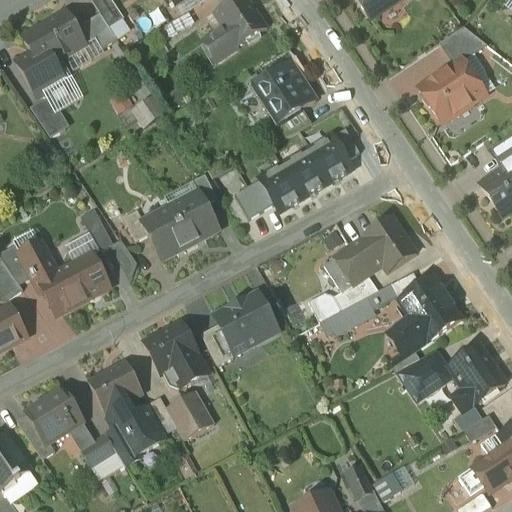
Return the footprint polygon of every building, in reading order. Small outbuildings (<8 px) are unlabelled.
[(124,23),(108,0),(93,0),(90,2),(100,18),(118,44),(124,39),(117,27),(124,23)] [(168,0),(175,10),(190,0),(168,0)] [(245,0),(242,0),(214,19),(215,20),(217,18),(227,32),(238,50),(236,52),(237,53),(267,34),(245,0)] [(353,0),(370,24),(406,0),(353,0)] [(66,17),(22,42),(32,59),(42,75),(54,68),(85,50),(75,33),(75,32),(66,17)] [(100,18),(75,32),(75,33),(86,27),(102,53),(118,44),(100,18)] [(227,32),(203,47),(216,66),(237,53),(236,52),(238,50),(227,32)] [(464,32),(439,48),(454,70),(462,64),(487,50),(464,32)] [(42,75),(32,59),(17,68),(36,102),(64,86),(54,68),(42,75)] [(446,75),(443,74),(434,80),(434,83),(419,93),(422,98),(421,101),(427,110),(430,111),(442,128),(456,119),(459,120),(472,111),(472,108),(485,99),(462,64),(454,70),(446,75)] [(315,107),(289,67),(251,91),(259,104),(264,101),(279,125),(275,128),(277,131),(303,114),(315,107)] [(135,113),(146,131),(168,117),(156,99),(135,113)] [(47,102),(30,112),(50,142),(66,133),(47,102)] [(303,114),(277,131),(285,143),(312,128),(303,114)] [(345,134),(332,142),(347,166),(360,158),(345,134)] [(332,142),(332,141),(319,148),(307,155),(327,189),(352,175),(347,166),(332,142)] [(511,145),(502,153),(511,168),(511,145)] [(327,189),(307,155),(284,169),(304,203),(327,189)] [(511,168),(481,190),(502,221),(511,214),(511,168)] [(284,169),(259,183),(260,185),(274,209),(279,217),(304,203),(284,169)] [(217,203),(205,180),(192,186),(197,197),(199,196),(206,209),(217,203)] [(248,224),(274,209),(260,185),(234,200),(248,224)] [(197,197),(170,211),(190,250),(219,235),(206,209),(199,196),(197,197)] [(143,225),(142,226),(148,239),(162,265),(190,250),(170,211),(143,225)] [(111,249),(93,215),(79,223),(97,256),(111,249)] [(137,215),(122,223),(135,246),(148,239),(142,226),(143,225),(137,215)] [(393,222),(363,242),(364,244),(335,263),(353,289),(354,290),(368,280),(377,274),(374,269),(379,266),(387,278),(417,258),(393,222)] [(93,262),(78,269),(77,267),(57,277),(42,248),(37,247),(29,251),(28,254),(20,259),(19,259),(25,271),(35,290),(37,288),(44,298),(56,321),(109,293),(93,262)] [(16,250),(0,258),(0,262),(2,265),(11,278),(25,271),(19,259),(20,259),(16,250)] [(2,265),(0,266),(0,305),(5,307),(23,295),(11,278),(2,265)] [(353,289),(335,301),(325,298),(309,307),(320,328),(379,296),(368,280),(354,290),(353,289)] [(433,282),(399,305),(412,324),(427,346),(461,323),(460,322),(460,323),(443,299),(444,298),(433,282)] [(379,296),(320,328),(328,324),(337,341),(366,325),(363,320),(399,300),(392,288),(379,296)] [(258,298),(247,303),(227,314),(214,321),(219,330),(231,353),(243,348),(246,354),(278,337),(258,298)] [(0,356),(27,342),(10,311),(0,315),(0,356)] [(408,350),(387,365),(396,377),(419,365),(413,355),(427,346),(412,324),(396,335),(397,336),(398,335),(408,350)] [(181,328),(144,347),(161,379),(162,379),(170,392),(178,395),(209,379),(181,328)] [(219,330),(201,339),(218,371),(233,362),(233,361),(246,354),(243,348),(231,353),(219,330)] [(479,351),(448,373),(456,385),(473,410),(503,390),(486,366),(488,364),(479,351)] [(419,365),(396,377),(404,390),(426,375),(419,365)] [(126,368),(89,388),(105,418),(106,417),(122,409),(142,398),(126,368)] [(426,375),(404,390),(413,403),(435,389),(426,375)] [(473,410),(456,385),(445,393),(462,418),(473,410)] [(63,396),(26,419),(26,420),(45,449),(49,447),(82,425),(63,396)] [(167,414),(166,414),(172,424),(184,445),(214,428),(196,397),(167,414)] [(160,402),(144,412),(146,415),(156,432),(157,432),(172,424),(166,414),(167,414),(160,402)] [(146,415),(130,423),(122,409),(106,417),(116,434),(106,441),(115,456),(123,469),(124,469),(125,472),(141,462),(139,459),(165,444),(157,432),(156,432),(146,415)] [(45,449),(26,420),(17,426),(42,464),(55,456),(49,447),(45,449)] [(489,420),(463,435),(471,447),(496,431),(489,420)] [(511,432),(500,441),(509,455),(511,459),(511,432)] [(5,439),(0,442),(0,495),(1,497),(2,496),(30,477),(31,476),(5,439)] [(106,441),(82,456),(91,471),(115,456),(106,441)] [(511,459),(509,455),(492,466),(490,462),(473,474),(483,490),(489,498),(504,488),(504,489),(511,483),(511,459)] [(115,456),(91,471),(99,484),(123,469),(115,456)] [(360,471),(346,478),(357,503),(362,501),(372,496),(360,471)] [(473,474),(459,483),(470,499),(483,490),(473,474)] [(384,501),(404,492),(397,476),(377,485),(384,501)] [(30,477),(2,496),(7,502),(11,508),(35,492),(37,489),(36,485),(30,477)] [(372,496),(362,501),(367,511),(382,511),(374,495),(372,496)] [(321,498),(310,503),(308,506),(295,511),(337,511),(333,500),(327,499),(326,498),(324,499),(321,498)] [(483,498),(461,511),(491,511),(492,511),(483,498)] [(13,511),(11,508),(7,502),(0,506),(0,511),(13,511)]
